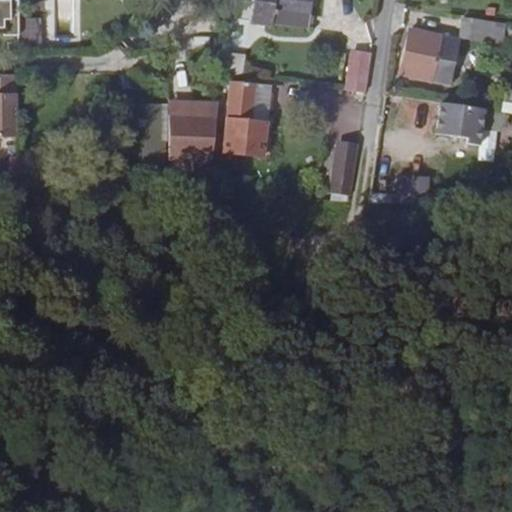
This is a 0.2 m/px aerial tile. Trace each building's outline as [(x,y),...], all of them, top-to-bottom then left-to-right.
[(252,0),(251,20),(270,23),(271,20),(305,24),(308,0),(252,0)] [(0,49),(18,49),(18,13),(18,2),(0,2),(0,49)] [(18,13),(18,49),(39,48),(39,13),(18,13)] [(506,46),(509,26),(470,20),(467,41),(506,46)] [(454,93),(462,40),(414,33),(406,86),(454,93)] [(222,70),(240,72),(243,53),(224,51),(222,70)] [(367,93),(373,55),(352,51),(347,90),(367,93)] [(0,135),(16,135),(16,73),(0,72),(0,135)] [(257,155),(262,121),(242,118),(247,82),(231,79),(220,150),(257,155)] [(501,110),(511,112),(511,92),(504,91),(501,110)] [(218,103),(168,101),(169,160),(212,161),(218,103)] [(482,108),(440,102),(435,131),(465,135),(464,141),(477,144),(482,108)] [(159,137),(158,113),(145,112),(146,137),(159,137)] [(511,115),(503,114),(501,125),(511,126),(511,115)] [(330,189),(349,192),(357,143),(337,140),(330,189)] [(428,175),(398,174),(397,201),(427,202),(428,175)] [(116,246),(79,246),(78,286),(137,284),(137,255),(129,255),(129,261),(116,261),(116,246)] [(42,260),(13,258),(12,272),(41,274),(42,260)]
